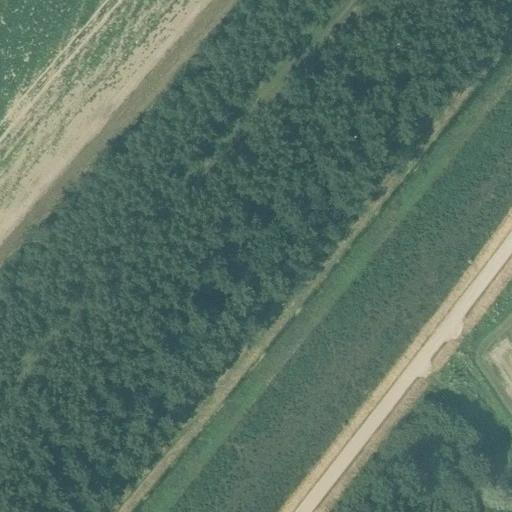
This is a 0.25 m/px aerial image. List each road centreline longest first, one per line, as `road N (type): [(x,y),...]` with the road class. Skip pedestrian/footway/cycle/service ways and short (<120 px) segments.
road 1 (track): [(0,422),(360,0)]
road 2 (unclassified): [(299,511),(511,241)]
road 3 (track): [(218,0),(0,251)]
road 4 (track): [(511,500),(422,358)]
